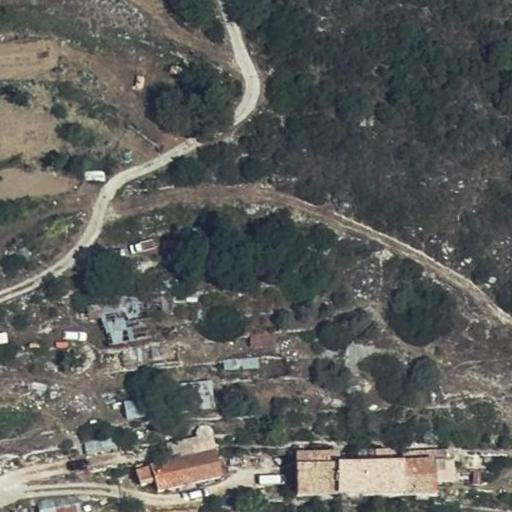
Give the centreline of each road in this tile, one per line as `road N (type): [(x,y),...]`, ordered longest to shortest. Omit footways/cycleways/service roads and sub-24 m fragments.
road 1 (track): [(511,324),(463,284),(342,220),(251,192),(148,201),(101,219)]
road 2 (track): [(0,294),(67,264),(117,183),(249,104),(253,82),(221,0)]
